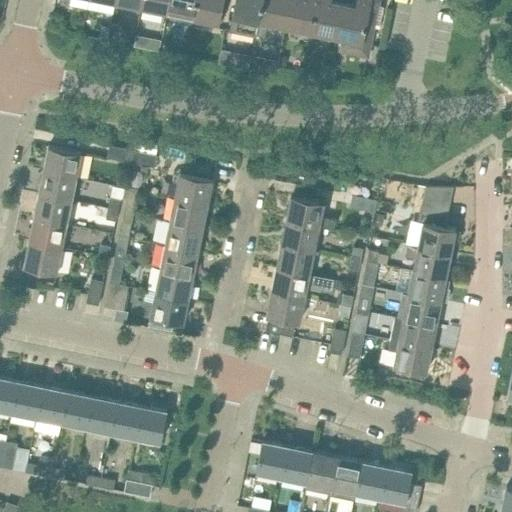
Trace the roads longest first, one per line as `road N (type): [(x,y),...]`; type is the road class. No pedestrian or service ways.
road 1 (residential): [(511,101),(402,114),(250,113),(16,70)]
road 2 (residential): [(468,447),(482,393),(489,166)]
road 3 (residential): [(468,447),(234,370)]
road 4 (residential): [(214,364),(0,318)]
road 5 (residential): [(214,364),(253,178)]
road 6 (residential): [(205,511),(234,370)]
